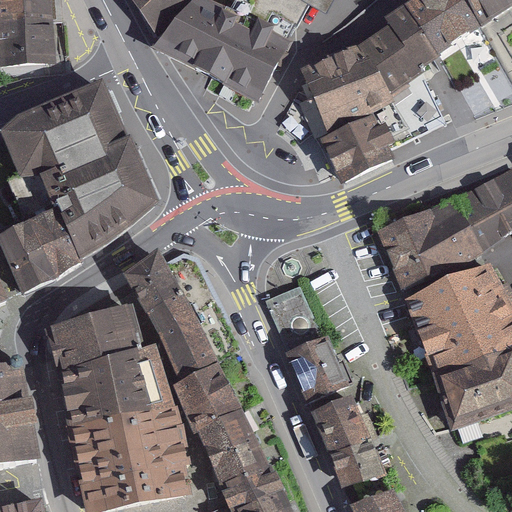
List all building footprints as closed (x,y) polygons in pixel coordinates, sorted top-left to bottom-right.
[(0,0),(0,18),(9,19),(10,31),(68,28),(66,0),(0,0)] [(142,0),(170,35),(215,0),(142,0)] [(269,16),(241,0),(221,0),(172,41),(233,75),(269,16)] [(345,0),(251,0),(248,5),(269,16),(307,40),(325,9),(336,16),(345,0)] [(503,33),(483,0),(451,0),(409,30),(443,73),(503,33)] [(511,28),(511,0),(483,0),(503,33),(511,28)] [(314,44),(269,16),(233,75),(278,103),(314,44)] [(70,67),(68,28),(10,31),(11,43),(0,43),(0,61),(13,61),(13,69),(70,67)] [(409,30),(375,53),(395,68),(412,107),(434,85),(443,73),(409,30)] [(375,53),(308,90),(312,103),(304,107),(321,143),(412,107),(395,68),(375,53)] [(407,129),(414,145),(454,125),(434,85),(412,107),(391,118),(398,134),(407,129)] [(58,187),(131,148),(108,90),(24,128),(44,162),(58,187)] [(391,118),(335,143),(356,191),(407,169),(402,157),(417,151),(414,145),(407,129),(398,134),(391,118)] [(44,162),(24,128),(9,140),(25,171),(44,162)] [(131,148),(58,187),(96,258),(153,209),(131,148)] [(58,187),(44,162),(25,171),(18,175),(33,209),(67,277),(96,258),(58,187)] [(511,238),(511,174),(465,206),(494,250),(511,238)] [(495,253),(465,206),(427,222),(452,280),(495,253)] [(28,220),(7,232),(39,297),(67,277),(33,209),(25,213),(28,220)] [(452,280),(427,222),(383,234),(404,295),(452,280)] [(158,264),(130,282),(169,355),(183,384),(216,370),(215,366),(240,351),(196,263),(185,261),(164,271),(158,264)] [(511,311),(490,273),(412,307),(441,393),(511,363),(511,311)] [(302,288),(264,302),(310,405),(353,386),(343,352),(335,353),(302,288)] [(54,329),(49,331),(62,377),(151,352),(149,347),(141,349),(128,306),(54,329)] [(151,352),(62,377),(72,430),(173,412),(154,351),(151,352)] [(511,363),(441,393),(456,439),(511,418),(511,363)] [(0,469),(32,464),(37,463),(18,367),(13,368),(0,371),(0,469)] [(216,370),(183,384),(201,433),(240,415),(216,370)] [(388,474),(354,395),(315,407),(342,483),(357,479),(388,474)] [(72,430),(86,489),(186,468),(178,430),(173,412),(72,430)] [(240,415),(201,433),(211,485),(268,469),(240,415)] [(186,468),(86,489),(90,511),(110,511),(186,497),(181,475),(187,474),(186,468)] [(268,469),(211,485),(216,511),(239,511),(285,505),(268,469)] [(407,511),(395,489),(353,502),(356,511),(407,511)]
